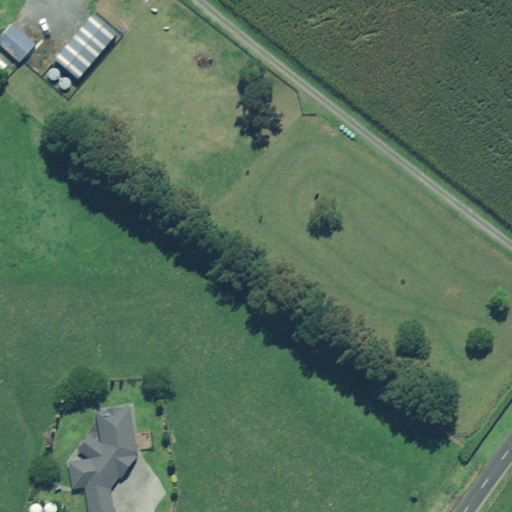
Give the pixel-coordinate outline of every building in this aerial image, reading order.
[(119,34),(95,14),(57,61),(80,80),(119,34)] [(36,46),(14,26),(0,41),(0,45),(21,63),(36,46)] [(53,53),(45,48),(35,66),(43,71),(53,53)] [(62,73),(54,67),(47,76),(54,82),(62,73)] [(80,452),(89,459),(70,463),(74,490),(87,488),(90,511),(114,511),(111,490),(120,478),(122,479),(139,456),(130,408),(98,414),(97,416),(102,442),(91,436),(80,452)]
